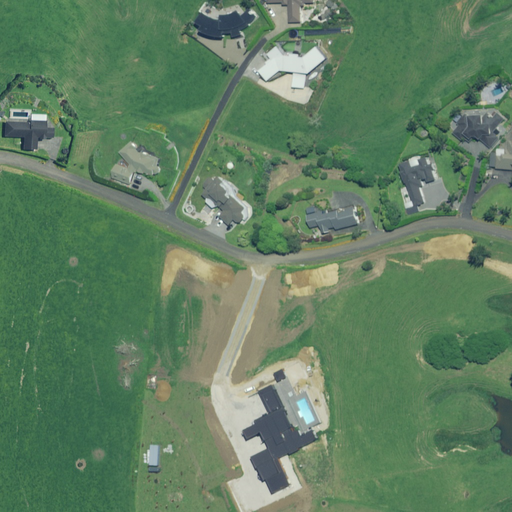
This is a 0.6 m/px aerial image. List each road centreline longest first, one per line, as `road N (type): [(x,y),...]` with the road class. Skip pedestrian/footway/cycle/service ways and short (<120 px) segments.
road 1 (residential): [(511,235),(442,221),(357,247),(275,259),(246,256),(168,218)]
road 2 (residential): [(168,218),(233,83),(266,37)]
road 3 (residential): [(168,218),(0,156)]
